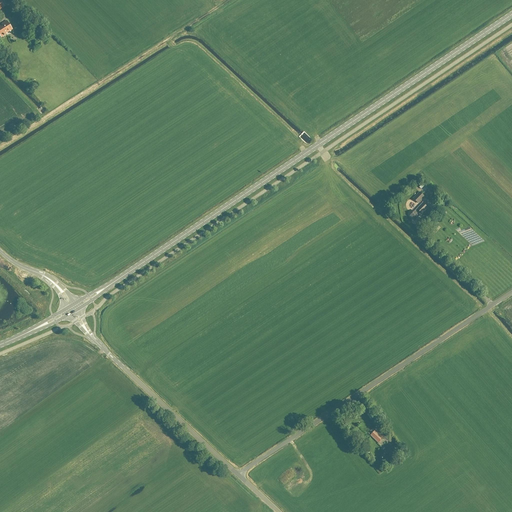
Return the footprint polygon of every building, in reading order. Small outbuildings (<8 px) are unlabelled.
[(6,33),(12,30),(7,21),(2,24),(2,25),(0,26),(0,35),(1,37),(6,34),(6,33)] [(420,193),(413,199),(418,204),(425,197),(420,193)] [(423,203),(410,216),(415,221),(420,217),(419,216),(422,214),(428,208),(423,203)] [(378,443),(383,438),(375,430),(370,435),(378,443)] [(305,441),(308,446),(322,438),(319,432),(305,441)] [(392,455),(397,451),(388,443),(385,447),(386,448),(379,455),(385,461),(391,454),(392,455)]
